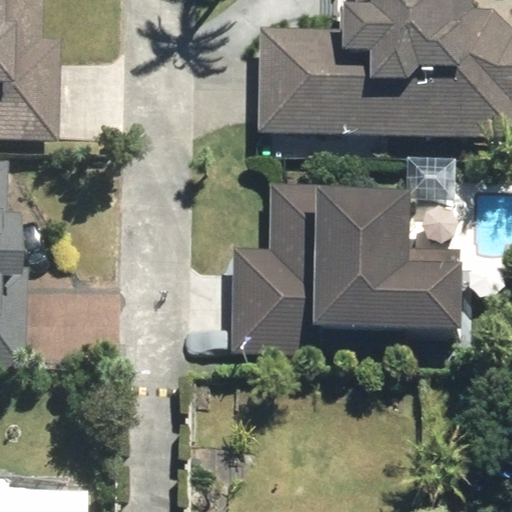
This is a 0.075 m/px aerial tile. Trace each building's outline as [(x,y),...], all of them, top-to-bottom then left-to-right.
[(35,0),(0,0),(0,152),(51,154),(53,51),(34,51),(35,0)] [(256,38),(254,144),(511,148),(511,42),(510,43),(490,20),(469,19),(470,1),(469,0),(338,0),(337,40),(256,38)] [(230,260),(229,363),(471,367),(472,290),(457,290),(457,259),(406,258),(406,212),(324,211),(324,197),(268,196),(267,261),(230,260)] [(0,378),(19,379),(21,281),(3,281),(4,235),(0,234),(0,378)] [(8,511),(76,511),(76,503),(9,503),(8,511)]
